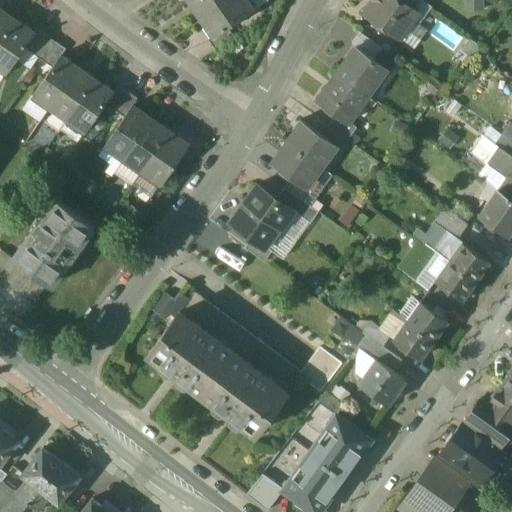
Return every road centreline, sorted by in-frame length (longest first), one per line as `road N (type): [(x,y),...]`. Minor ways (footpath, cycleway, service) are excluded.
road 1 (residential): [(62,389),(251,125)]
road 2 (residential): [(359,511),(511,297)]
road 3 (residential): [(251,125),(81,0)]
road 4 (tertiary): [(221,511),(62,389)]
road 5 (residential): [(251,125),(313,0)]
